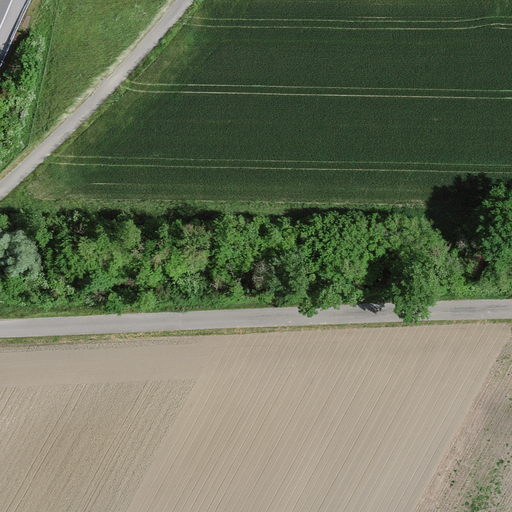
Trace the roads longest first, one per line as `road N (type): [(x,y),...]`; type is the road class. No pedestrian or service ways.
road 1 (unclassified): [(0,328),(511,309)]
road 2 (unclassified): [(184,0),(0,191)]
